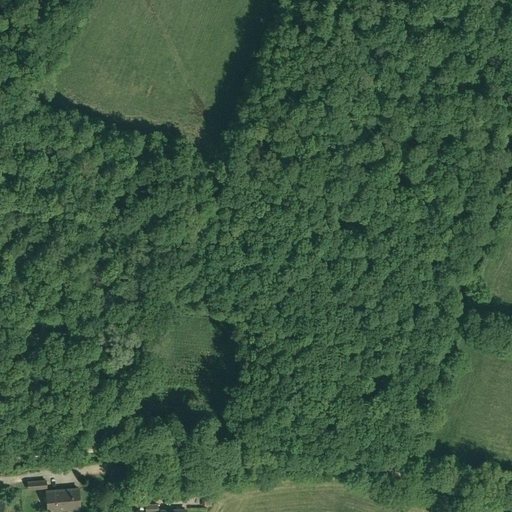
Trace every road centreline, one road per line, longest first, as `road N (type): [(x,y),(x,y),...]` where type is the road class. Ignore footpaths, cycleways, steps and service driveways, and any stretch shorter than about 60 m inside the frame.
road 1 (track): [(127,451),(368,467),(511,504)]
road 2 (unclassified): [(0,480),(113,465),(127,451)]
road 3 (unclassified): [(0,457),(127,451)]
